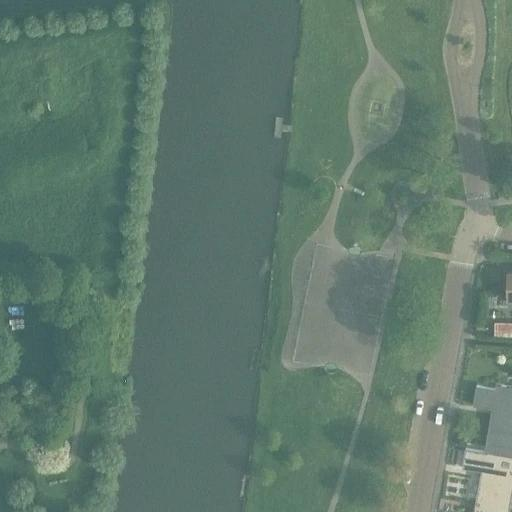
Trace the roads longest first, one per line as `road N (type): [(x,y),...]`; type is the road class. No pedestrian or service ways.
road 1 (residential): [(419,511),(471,232)]
road 2 (residential): [(471,232),(477,204),(464,113)]
